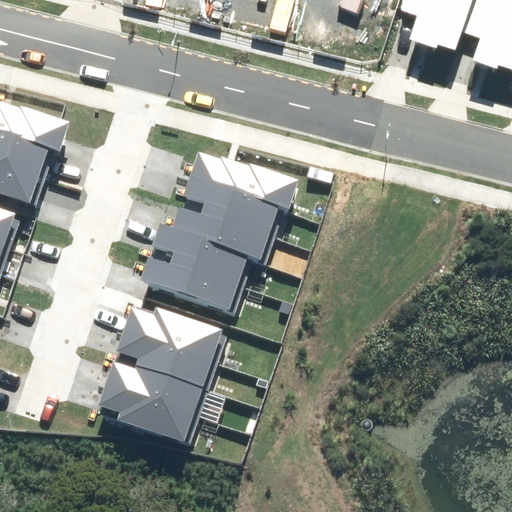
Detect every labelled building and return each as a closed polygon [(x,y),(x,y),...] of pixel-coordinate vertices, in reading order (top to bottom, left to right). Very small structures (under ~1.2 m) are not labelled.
[(405,0),(401,12),(416,17),(407,43),(437,53),(439,46),(457,52),(464,31),(474,0),(405,0)] [(511,0),(474,0),(464,31),(481,37),(472,64),(500,73),(502,66),(511,69),(511,0)] [(71,124),(0,103),(0,197),(36,207),(52,152),(62,155),(71,124)] [(223,166),(200,158),(175,233),(164,229),(146,282),(232,310),(249,257),(265,262),(283,208),(293,212),(303,179),(227,154),(223,166)] [(0,279),(22,211),(0,203),(0,279)] [(133,314),(100,406),(123,414),(120,422),(189,447),(229,336),(163,312),(159,323),(133,314)]
